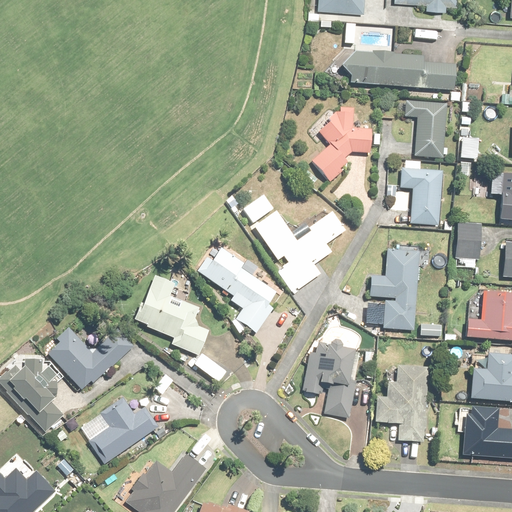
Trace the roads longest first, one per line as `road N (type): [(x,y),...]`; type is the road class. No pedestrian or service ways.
road 1 (residential): [(334,478),(266,473),(228,431),(225,420),(239,403),(255,398),(277,414)]
road 2 (residential): [(511,492),(334,478)]
